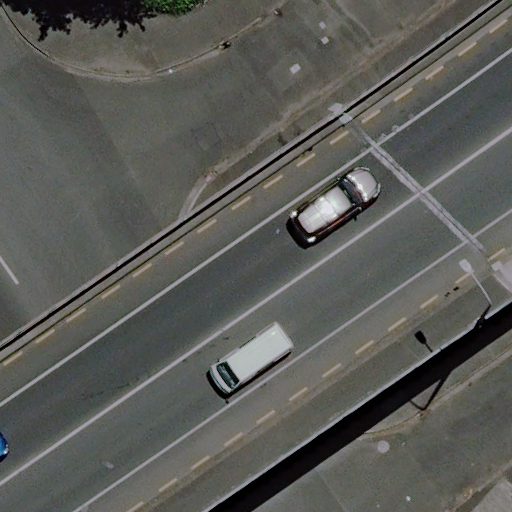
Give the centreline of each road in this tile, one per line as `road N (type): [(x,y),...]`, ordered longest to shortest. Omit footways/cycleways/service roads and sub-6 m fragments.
road 1 (secondary): [(0,502),(511,129)]
road 2 (unclassified): [(0,258),(149,511)]
